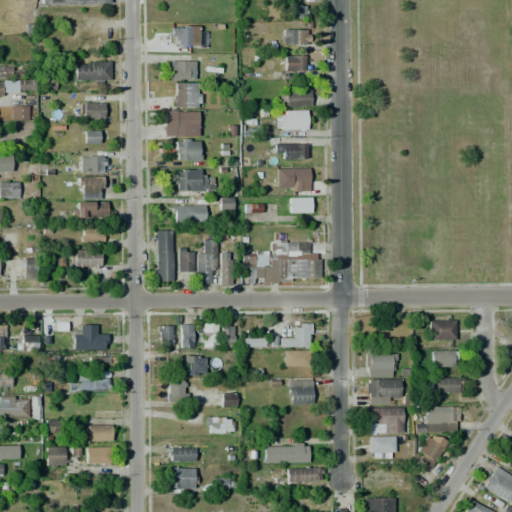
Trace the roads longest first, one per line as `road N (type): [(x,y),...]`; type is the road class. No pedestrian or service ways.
road 1 (residential): [(129,0),(136,511)]
road 2 (residential): [(511,300),(0,305)]
road 3 (residential): [(336,0),(340,483)]
road 4 (residential): [(511,389),(431,511)]
